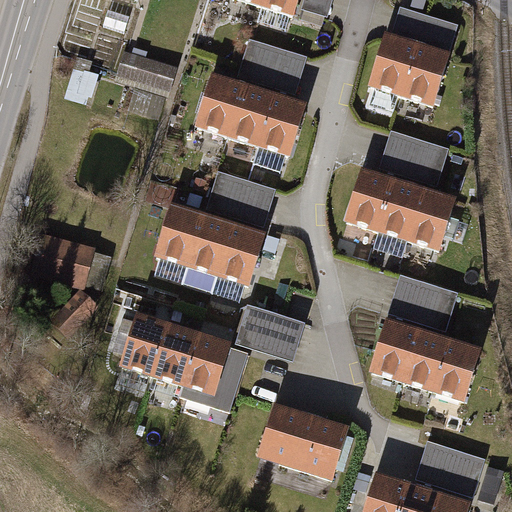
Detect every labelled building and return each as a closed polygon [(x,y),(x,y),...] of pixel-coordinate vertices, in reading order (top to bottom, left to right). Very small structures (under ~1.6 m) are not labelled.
[(111,0),(149,14),(153,0),(111,0)] [(311,0),(235,0),(305,20),(311,0)] [(464,32),(404,13),(395,40),(455,59),(464,32)] [(127,21),(108,14),(102,31),(121,38),(127,21)] [(458,64),(383,42),(368,90),(444,113),(458,64)] [(310,61),(249,43),(237,83),(297,101),(310,61)] [(178,73),(123,55),(113,84),(168,102),(178,73)] [(68,103),(95,107),(100,77),(74,73),(68,103)] [(311,116),(203,82),(188,130),(295,165),(311,116)] [(455,155),(394,136),(382,176),(442,195),(455,155)] [(354,173),(338,228),(452,262),(469,208),(354,173)] [(278,195),(218,176),(206,216),(266,235),(278,195)] [(268,245),(166,212),(151,257),(253,290),(268,245)] [(99,255),(43,240),(32,281),(88,297),(89,293),(104,297),(114,262),(99,258),(99,255)] [(464,299),(404,280),(391,321),(452,339),(464,299)] [(68,345),(98,315),(80,297),(50,326),(68,345)] [(310,329),(249,311),(237,351),(297,369),(310,329)] [(230,352),(136,321),(120,368),(146,377),(177,387),(215,399),(230,352)] [(491,354),(383,324),(368,377),(477,407),(491,354)] [(356,436),(271,411),(256,461),(341,486),(356,436)] [(491,463),(431,444),(419,484),(479,503),(491,463)] [(470,511),(471,509),(371,481),(362,511),(470,511)]
